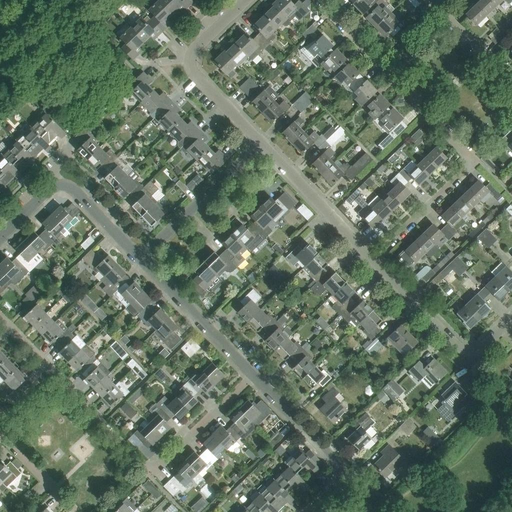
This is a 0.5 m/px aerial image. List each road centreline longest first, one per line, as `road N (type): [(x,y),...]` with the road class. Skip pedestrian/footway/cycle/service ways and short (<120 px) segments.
road 1 (residential): [(372,258),(469,160),(319,0)]
road 2 (residential): [(151,468),(0,317)]
road 3 (residential): [(0,236),(51,187),(65,185),(140,259)]
road 4 (residential): [(245,0),(190,60),(260,142)]
road 5 (residential): [(372,258),(457,347),(482,348),(511,319)]
road 6 (residential): [(311,511),(340,482),(339,465),(253,376)]
road 7 (residential): [(140,259),(260,142)]
road 8 (residential): [(253,376),(140,259)]
road 9 (residential): [(260,142),(372,258)]
road 10 (residential): [(151,468),(253,376)]
